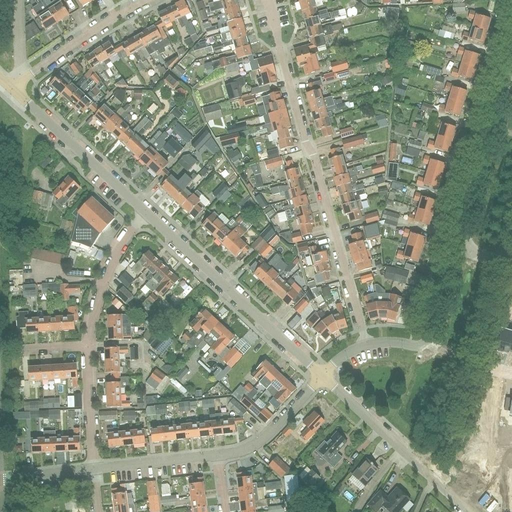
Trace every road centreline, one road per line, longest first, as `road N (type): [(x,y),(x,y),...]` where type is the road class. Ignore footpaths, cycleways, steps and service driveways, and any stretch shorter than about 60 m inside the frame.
road 1 (residential): [(366,345),(268,0)]
road 2 (residential): [(321,374),(145,212)]
road 3 (residential): [(471,511),(321,374)]
road 4 (unclassified): [(456,245),(511,59)]
road 5 (residential): [(145,212),(12,91)]
road 6 (residential): [(146,0),(60,51),(12,91)]
road 7 (residential): [(87,345),(96,294),(145,212)]
road 8 (residential): [(218,454),(251,445),(321,374)]
road 9 (residential): [(92,468),(218,454)]
road 10 (residential): [(92,468),(87,345)]
